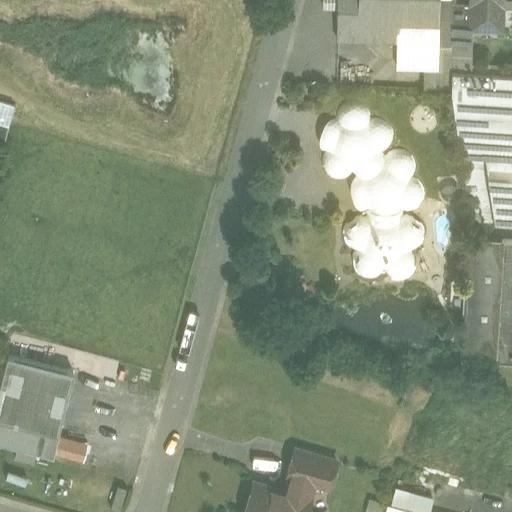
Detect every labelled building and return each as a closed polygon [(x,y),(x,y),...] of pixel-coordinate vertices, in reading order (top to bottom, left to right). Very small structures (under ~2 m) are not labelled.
[(336,0),(336,39),(395,39),(395,71),(438,71),(438,47),(438,0),(336,0)] [(450,0),(438,0),(438,47),(450,47),(450,0)] [(511,0),(461,0),(461,30),(497,31),(498,6),(511,6),(511,0)] [(450,93),(466,221),(511,224),(511,74),(452,73),(450,93)] [(12,104),(0,101),(0,141),(2,142),(12,104)] [(331,122),(322,123),(311,136),(313,149),(322,152),(316,163),(324,176),(340,177),(348,172),(351,176),(343,187),(345,200),(354,208),(361,209),(361,220),(344,222),(336,237),(343,250),(352,251),(345,261),(351,275),(372,276),(378,271),(384,277),(400,276),(409,263),(403,252),(416,247),(419,231),(406,220),(393,220),(393,211),(406,210),(418,196),(410,168),(404,155),(387,152),(378,158),(373,154),(383,147),(384,128),(375,121),(364,121),(363,115),(356,105),(340,105),(331,112),(331,122)] [(511,241),(461,238),(461,244),(452,358),(503,362),(511,362),(511,241)] [(0,446),(47,459),(70,376),(7,358),(0,381),(0,446)] [(304,511),(301,511),(308,486),(322,490),(331,459),(332,456),(287,443),(286,446),(277,477),(280,477),(277,490),(262,486),(263,482),(246,477),(236,511),(304,511)] [(396,490),(391,504),(418,511),(429,511),(433,499),(396,490)] [(418,511),(391,504),(384,502),(380,511),(418,511)]
